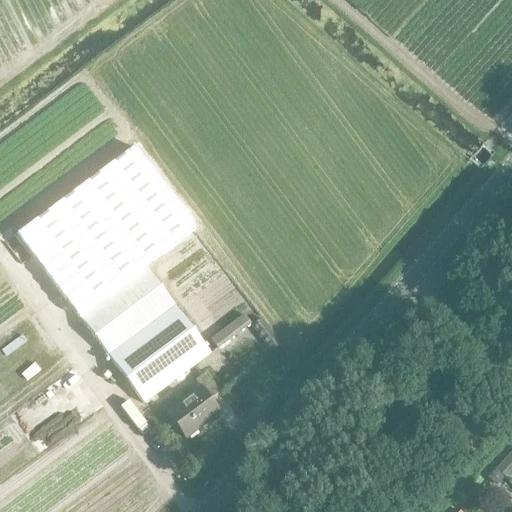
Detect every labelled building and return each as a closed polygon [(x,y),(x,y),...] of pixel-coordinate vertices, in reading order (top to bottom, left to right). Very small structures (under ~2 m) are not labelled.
[(210,353),(145,266),(194,230),(132,146),(16,233),(143,404),(210,353)] [(241,313),(208,338),(216,348),(249,323),(241,313)] [(259,318),(248,326),(269,353),(280,345),(259,318)] [(199,386),(165,412),(185,438),(219,412),(209,399),(219,392),(204,373),(194,380),(199,386)] [(507,480),(511,473),(511,464),(505,458),(495,469),(507,480)] [(499,481),(502,477),(493,469),(487,477),(489,478),(499,481)]
